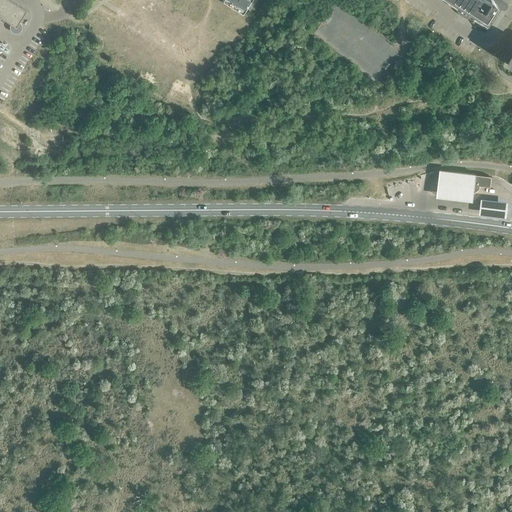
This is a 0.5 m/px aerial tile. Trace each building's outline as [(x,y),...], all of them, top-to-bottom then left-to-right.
[(9,0),(0,0),(0,15),(10,22),(11,23),(17,26),(22,29),(23,28),(23,27),(23,26),(23,25),(22,24),(22,23),(21,23),(21,22),(20,21),(26,10),(9,0)] [(222,0),(242,12),(242,13),(246,8),(250,10),(256,0),(222,0)] [(458,12),(459,14),(460,15),(461,15),(462,16),(464,17),(465,17),(467,18),(468,18),(470,18),(472,15),(490,26),(493,21),(501,9),(505,3),(503,2),(500,0),(448,0),(458,6),(456,10),(457,11),(458,12)] [(439,184),(472,188),(471,194),(478,188),(479,185),(489,187),(490,181),(491,176),(440,170),(440,175),(439,184)] [(507,201),(480,198),(478,214),(505,218),(507,201)]
